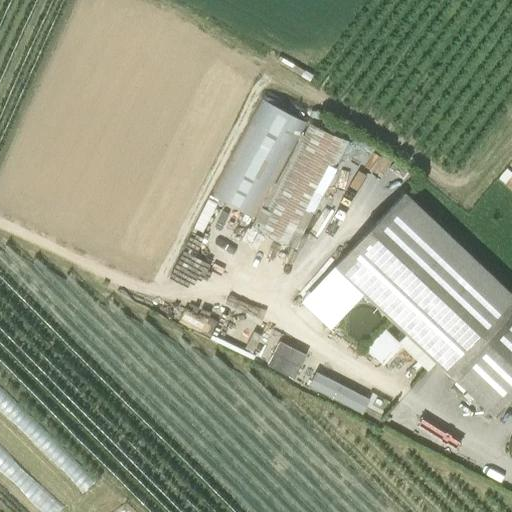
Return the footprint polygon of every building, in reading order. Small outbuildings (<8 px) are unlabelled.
[(257,90),(202,201),(207,204),(226,213),(281,102),(257,90)] [(283,103),(227,213),(251,226),(308,115),(283,103)] [(310,124),(255,230),(291,249),(346,143),(310,124)] [(375,186),(396,156),(388,151),(367,180),(375,186)] [(511,293),(405,191),(334,266),(406,335),(450,376),(457,383),(493,418),(511,398),(511,293)] [(349,298),(327,319),(334,326),(356,305),(349,298)] [(411,339),(406,335),(398,341),(384,326),(383,327),(370,341),(365,345),(364,346),(377,359),(383,366),(402,346),(403,347),(418,361),(406,374),(412,380),(425,366),(426,367),(428,369),(428,368),(435,362),(432,359),(411,339)] [(233,329),(226,342),(259,360),(266,346),(233,329)] [(279,340),(267,364),(294,378),(306,355),(279,340)] [(315,372),(308,386),(363,413),(370,399),(315,372)]
